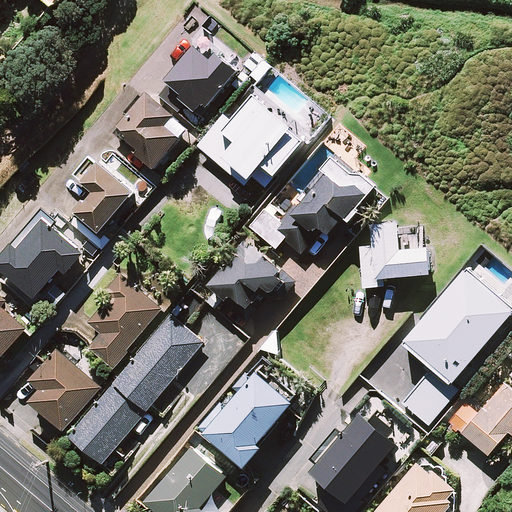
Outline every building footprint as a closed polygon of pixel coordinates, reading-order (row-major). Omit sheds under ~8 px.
[(0,0),(0,9),(7,0),(51,0),(57,4),(60,0),(0,0)] [(208,102),(212,105),(243,69),(222,51),(216,58),(200,45),(172,79),(187,92),(184,95),(201,110),(208,102)] [(180,114),(152,91),(124,124),(133,131),(125,140),(158,167),(187,132),(174,122),(180,114)] [(308,149),(255,106),(211,159),(239,181),(251,168),(276,188),(308,149)] [(78,174),(87,181),(97,190),(80,210),(104,230),(140,188),(105,159),(103,161),(95,154),(78,174)] [(364,168),(356,170),(340,155),(319,177),(323,180),(283,221),(270,208),(254,224),(278,247),(288,237),(304,252),(328,227),(339,238),(366,210),(361,206),(381,185),(364,168)] [(90,252),(50,216),(24,244),(21,241),(3,261),(40,295),(68,264),(74,270),(90,252)] [(404,232),(403,220),(377,222),(379,245),(363,246),(366,287),(388,285),(387,275),(435,271),(433,245),(420,246),(418,231),(404,232)] [(231,297),(237,291),(252,306),(243,316),(248,320),(277,290),(284,297),(299,280),(255,239),(215,282),(231,297)] [(511,315),(511,297),(470,263),(408,339),(437,363),(406,401),(432,423),(462,387),(457,382),(511,315)] [(165,307),(124,273),(110,289),(115,293),(92,321),(105,332),(94,345),(117,365),(165,307)] [(33,323),(0,295),(0,361),(1,362),(33,323)] [(116,384),(149,411),(151,408),(163,418),(184,393),(171,383),(206,341),(175,315),(116,384)] [(105,387),(60,348),(34,378),(45,387),(35,399),(69,429),(105,387)] [(297,399),(261,369),(256,376),(248,370),(236,385),(243,391),(232,405),(226,400),(205,426),(249,463),(265,443),(263,440),(297,399)] [(511,385),(508,382),(466,430),(492,453),(511,429),(511,385)] [(149,411),(116,384),(74,435),(106,461),(149,411)] [(338,480),(358,496),(399,446),(361,415),(325,459),(343,474),(338,480)] [(230,474),(196,445),(151,498),(167,511),(210,511),(203,506),(230,474)] [(436,470),(423,458),(377,511),(455,511),(458,509),(452,504),(465,488),(439,467),(436,470)] [(358,496),(338,480),(319,503),(330,511),(356,511),(365,502),(359,497),(358,496)]
